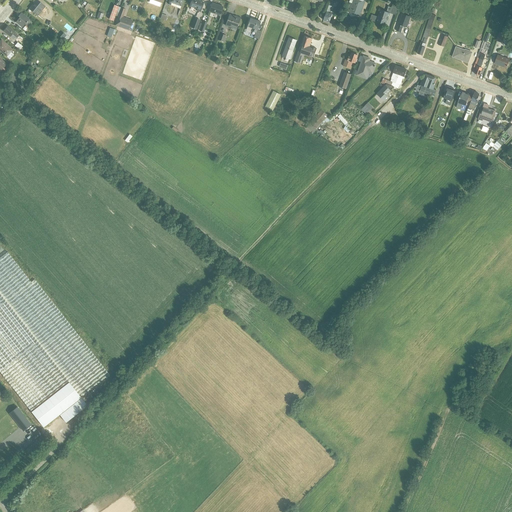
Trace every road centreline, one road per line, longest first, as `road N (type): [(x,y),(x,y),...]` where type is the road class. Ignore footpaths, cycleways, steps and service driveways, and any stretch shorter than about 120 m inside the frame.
road 1 (track): [(230,267),(324,337),(511,138)]
road 2 (tertiary): [(511,97),(263,8)]
